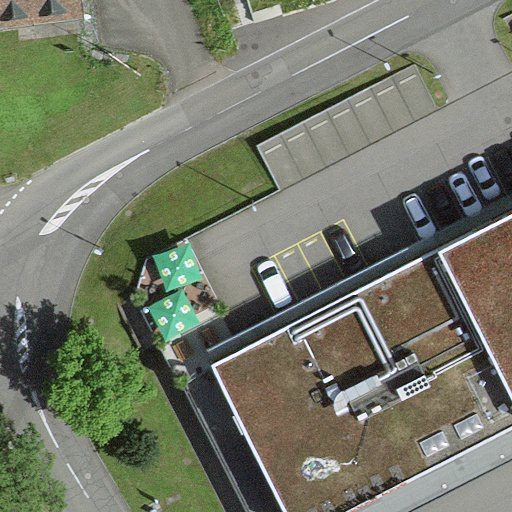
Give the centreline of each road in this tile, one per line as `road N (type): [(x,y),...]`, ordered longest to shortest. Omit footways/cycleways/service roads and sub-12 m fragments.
road 1 (residential): [(34,273),(58,223),(91,184),(433,0)]
road 2 (residential): [(97,511),(27,377),(22,321),(34,273)]
